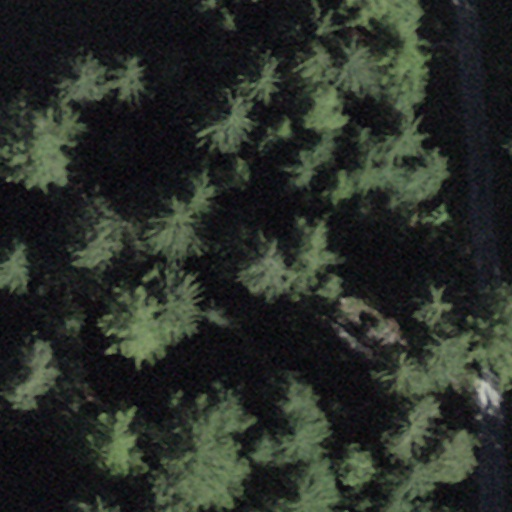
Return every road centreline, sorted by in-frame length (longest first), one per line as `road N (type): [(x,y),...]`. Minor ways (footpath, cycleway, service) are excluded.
road 1 (track): [(490,0),(511,271)]
road 2 (track): [(511,287),(472,392),(479,511)]
